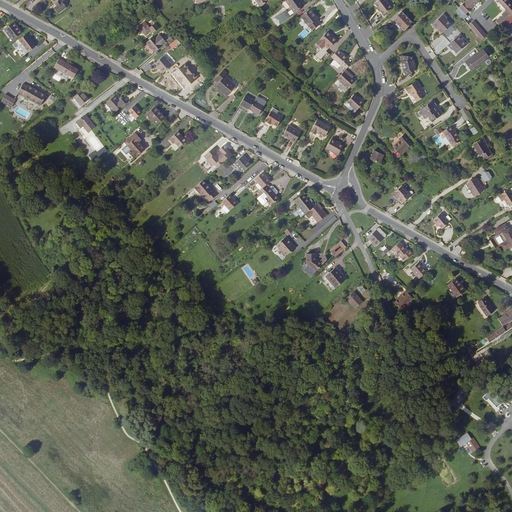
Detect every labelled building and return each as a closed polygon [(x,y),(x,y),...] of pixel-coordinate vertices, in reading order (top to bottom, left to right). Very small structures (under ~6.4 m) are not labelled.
[(62,1),(58,4),(55,7),(60,12),(67,6),(63,0),(62,1)] [(284,0),(290,7),(289,9),(291,9),(297,10),(298,9),(300,10),(301,6),(303,6),(306,4),(302,0),(284,0)] [(378,5),(380,9),(382,13),(391,7),(386,0),(377,0),(375,1),(378,5)] [(491,0),(476,0),(469,7),(469,6),(463,12),(470,19),(484,7),(491,0)] [(511,6),(507,1),(501,6),(510,16),(504,21),(505,21),(498,27),(502,31),(505,29),(508,26),(511,24),(511,22),(511,6)] [(297,10),(291,9),(288,12),(286,9),(273,19),(278,26),(291,17),(290,15),(297,10)] [(310,9),(300,17),(312,31),(320,25),(316,20),(318,18),(310,9)] [(403,29),(412,22),(402,10),(393,17),(396,20),(396,21),(396,22),(399,26),(400,26),(403,29)] [(144,19),(136,25),(145,38),(160,26),(156,22),(150,26),(144,19)] [(454,31),(449,26),(450,25),(446,21),(440,27),(436,31),(439,35),(440,35),(445,40),(454,31)] [(14,40),(24,32),(21,28),(19,29),(14,22),(5,28),(14,40)] [(471,32),(484,47),(489,42),(477,27),(471,32)] [(328,31),(316,43),(322,49),(320,51),(317,54),(322,59),(325,56),(327,59),(330,55),(326,51),(328,49),(337,39),(328,31)] [(31,38),(32,36),(29,33),(18,42),(21,45),(17,48),(22,56),(36,46),(35,43),(31,38)] [(153,44),(157,49),(162,45),(155,36),(150,40),(153,44)] [(177,39),(169,45),(172,48),(178,43),(177,42),(179,41),(177,39)] [(462,41),(451,52),(455,56),(456,55),(459,60),(464,55),(464,56),(469,51),(465,47),(466,45),(462,41)] [(465,62),(472,71),(490,57),(484,48),(465,62)] [(342,53),(337,49),(330,57),(333,60),(339,66),(340,65),(345,69),(349,64),(350,63),(345,59),(346,58),(341,54),(342,53)] [(126,51),(120,56),(122,59),(129,54),(126,51)] [(159,66),(164,71),(172,64),(164,55),(155,63),(158,66),(159,66)] [(59,58),(54,67),(69,76),(71,77),(72,77),(73,78),(78,69),(59,58)] [(409,74),(407,75),(410,80),(419,74),(417,71),(418,71),(416,63),(415,63),(415,62),(415,60),(404,59),(404,65),(406,65),(409,74)] [(336,69),(339,66),(333,60),(330,64),(336,69)] [(182,69),(175,74),(177,77),(175,78),(180,84),(189,77),(182,69)] [(218,82),(214,87),(219,91),(220,90),(222,92),(227,96),(236,85),(224,75),(227,72),(222,69),(213,78),(218,82)] [(349,72),(346,69),(341,74),(337,78),(347,88),(355,79),(353,77),(348,73),(349,72)] [(52,78),(59,82),(61,77),(54,74),(52,78)] [(23,84),(19,92),(23,94),(23,96),(40,106),(46,95),(28,85),(28,86),(23,84)] [(425,99),(428,97),(424,92),(425,92),(420,84),(409,92),(411,96),(412,95),(414,95),(416,99),(421,105),(427,101),(425,99)] [(186,85),(179,91),(182,94),(188,88),(186,85)] [(82,89),(71,97),(79,107),(86,102),(85,100),(88,98),(82,89)] [(4,94),(1,102),(12,107),(16,99),(4,94)] [(358,98),(358,97),(355,94),(348,102),(356,110),(363,102),(360,100),(358,98)] [(110,104),(118,97),(116,95),(108,102),(110,104)] [(244,95),(239,104),(248,109),(257,115),(263,106),(254,101),(244,95)] [(120,99),(118,97),(110,104),(114,109),(126,99),(125,98),(122,101),(120,99)] [(126,99),(114,109),(117,111),(128,101),(126,99)] [(431,108),(424,113),(427,117),(429,116),(432,120),(433,120),(434,119),(437,124),(446,118),(442,113),(441,113),(439,110),(441,109),(437,103),(431,108)] [(137,118),(143,113),(136,105),(130,110),(133,113),(137,118)] [(157,106),(148,114),(158,124),(167,117),(163,113),(158,109),(159,108),(157,106)] [(276,114),(270,111),(264,121),(270,125),(271,124),(276,127),(282,118),(276,114)] [(84,116),(77,122),(82,128),(84,126),(90,132),(96,126),(88,116),(86,118),(84,116)] [(315,134),(323,138),(329,127),(316,121),(309,133),(314,136),(315,134)] [(293,140),(295,141),(300,132),(287,125),(283,135),(293,140)] [(470,129),(474,135),(478,132),(474,126),(470,129)] [(440,127),(434,131),(437,135),(443,132),(440,127)] [(446,134),(450,138),(456,147),(464,142),(460,137),(462,136),(461,135),(459,132),(458,133),(457,132),(456,131),(454,128),(446,134)] [(178,131),(169,139),(173,143),(176,140),(181,146),(187,141),(178,131)] [(135,132),(125,140),(128,143),(126,145),(130,149),(127,152),(133,159),(144,149),(138,142),(141,139),(135,132)] [(344,144),(331,138),(325,148),(329,150),(330,149),(334,151),(333,152),(338,154),(344,144)] [(403,143),(396,150),(403,159),(416,147),(406,138),(402,142),(403,143)] [(176,140),(173,143),(178,149),(181,146),(176,140)] [(490,160),(496,156),(497,155),(490,145),(487,141),(477,147),(478,150),(477,153),(479,156),(482,155),(484,158),(486,157),(489,161),(490,160)] [(221,165),(224,169),(242,154),(238,150),(236,152),(234,150),(234,148),(230,146),(229,148),(228,148),(226,150),(229,154),(225,157),(222,153),(219,150),(211,157),(214,161),(214,163),(218,167),(219,167),(221,165)] [(387,159),(377,155),(373,162),(383,167),(387,159)] [(433,159),(429,155),(424,159),(428,163),(433,159)] [(248,156),(237,166),(245,174),(256,164),(248,156)] [(263,191),(269,187),(271,184),(264,176),(256,183),(263,191)] [(494,182),(491,176),(487,177),(483,181),(484,183),(487,187),(488,186),(492,185),(494,182)] [(223,197),(209,182),(201,190),(203,193),(205,191),(208,195),(210,196),(211,195),(214,199),(217,202),(223,197)] [(474,198),(476,201),(480,200),(483,198),(486,195),(484,192),(480,185),(478,182),(474,184),(474,185),(472,186),(471,185),(466,190),(471,198),(474,198)] [(263,191),(260,194),(272,208),(275,205),(276,206),(280,201),(271,191),(272,190),(269,187),(263,191)] [(399,199),(402,201),(404,204),(413,197),(405,188),(396,196),(396,198),(398,200),(399,199)] [(297,204),(303,212),(313,205),(307,196),(297,204)] [(499,208),(500,211),(509,205),(504,197),(495,203),(496,204),(493,206),(496,210),(499,208)] [(231,198),(223,205),(232,214),(239,207),(231,198)] [(303,212),(308,218),(318,210),(313,205),(303,212)] [(511,208),(509,205),(500,211),(501,211),(502,211),(505,216),(511,211),(511,208)] [(315,219),(315,220),(324,214),(323,213),(325,212),(321,207),(318,210),(308,218),(311,222),(315,219)] [(324,214),(315,220),(320,227),(329,220),(324,214)] [(440,217),(432,225),(437,231),(438,231),(439,230),(441,233),(449,227),(440,217)] [(506,248),(511,245),(511,237),(508,231),(495,238),(497,244),(501,242),(504,249),(506,248)] [(380,232),(378,232),(368,240),(376,249),(384,242),(380,239),(383,236),(380,232)] [(289,239),(279,248),(289,259),(299,250),(289,239)] [(339,259),(350,250),(345,244),(334,253),(338,258),(339,259)] [(511,254),(511,245),(506,248),(507,250),(505,251),(502,252),(506,258),(511,254)] [(405,250),(401,246),(392,254),(395,258),(397,257),(406,267),(415,259),(411,255),(409,257),(403,251),(405,250)] [(319,256),(310,255),(310,263),(311,265),(307,268),(313,276),(318,272),(325,267),(331,262),(329,258),(322,263),(320,261),(319,261),(319,256)] [(415,271),(423,280),(430,274),(422,264),(415,271)] [(339,267),(325,280),(335,291),(349,279),(339,267)] [(455,296),(460,302),(467,297),(456,283),(449,288),(455,296)] [(362,294),(366,290),(361,284),(357,288),(362,294)] [(403,313),(416,301),(409,294),(396,306),(403,313)] [(348,305),(356,297),(355,296),(346,303),(348,305)] [(365,307),(356,297),(348,305),(353,311),(354,309),(358,313),(365,307)] [(485,305),(480,308),(487,319),(494,314),(490,307),(491,306),(486,300),(483,302),(485,305)] [(499,322),(504,329),(511,323),(511,311),(506,316),(507,317),(504,319),(499,322)] [(503,329),(498,333),(501,338),(511,330),(511,327),(511,326),(504,330),(503,329)] [(489,361),(486,357),(483,359),(488,367),(491,365),(489,361)] [(468,433),(456,439),(460,447),(466,444),(471,453),(480,448),(474,437),(471,439),(468,433)]
